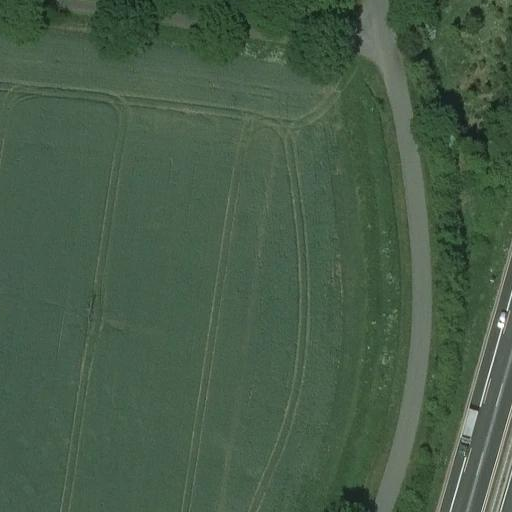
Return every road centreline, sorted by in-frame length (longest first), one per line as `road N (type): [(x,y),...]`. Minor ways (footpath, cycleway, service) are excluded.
road 1 (unclassified): [(388,47),(420,225),(421,334),(410,411),(381,511)]
road 2 (unclassified): [(388,47),(15,0)]
road 3 (motorway): [(511,343),(466,511)]
